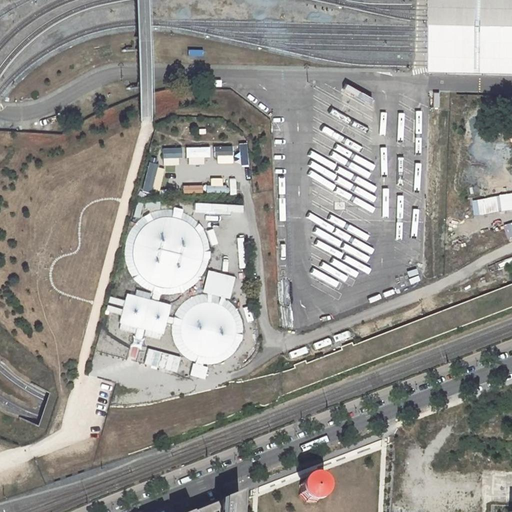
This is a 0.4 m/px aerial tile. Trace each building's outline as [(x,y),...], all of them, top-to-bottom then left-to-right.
[(511,0),(430,0),(430,8),(430,19),(430,30),(429,40),(429,50),(429,64),(428,71),(511,72),(511,0)] [(184,147),(185,163),(203,162),(203,146),(184,147)] [(161,165),(179,164),(178,147),(160,148),(161,165)] [(145,163),(141,189),(158,192),(162,166),(145,163)] [(172,294),(183,291),(193,285),(201,276),(205,265),(206,254),(203,242),(197,233),(187,225),(176,222),(164,221),(152,225),(143,233),(136,244),(133,256),(135,268),(141,279),(150,288),(157,291),(165,293),(172,294)] [(211,274),(206,295),(210,296),(214,297),(224,300),(228,301),(233,302),(238,281),(211,274)] [(511,284),(355,345),(354,342),(342,347),(343,349),(306,364),(305,361),(293,366),(294,368),(288,370),(281,373),(273,375),(273,374),(242,382),(242,379),(228,382),(229,385),(152,403),(150,404),(145,404),(127,407),(110,406),(102,433),(102,435),(93,467),(128,455),(146,449),(173,439),(260,406),(263,407),(277,402),(279,398),(292,393),(511,307),(511,284)] [(157,291),(154,302),(162,304),(165,293),(157,291)] [(123,321),(122,325),(140,330),(147,332),(166,337),(168,326),(170,318),(173,307),(162,304),(154,302),(129,296),(128,302),(123,321)] [(128,302),(113,298),(108,317),(123,321),(128,302)] [(224,357),(231,352),(236,344),(238,335),(236,325),(232,317),(226,311),(224,310),(221,308),(218,307),(214,306),(210,305),(209,305),(200,307),(192,312),(186,319),(184,322),(182,330),(182,336),(184,345),(189,353),(197,358),(206,361),(215,361),(224,357)] [(170,318),(168,326),(182,330),(184,322),(170,318)] [(137,340),(144,342),(147,332),(140,330),(137,340)] [(311,503),(315,502),(319,500),(322,497),(323,494),(324,490),(323,486),(321,482),(317,479),(313,477),(308,477),(304,479),(301,482),(298,486),(298,490),(298,495),(300,498),(303,501),(307,503),(311,503)] [(240,511),(242,496),(223,503),(222,511),(240,511)]
